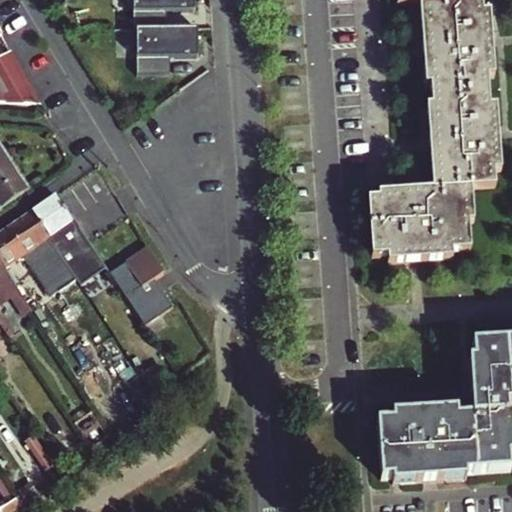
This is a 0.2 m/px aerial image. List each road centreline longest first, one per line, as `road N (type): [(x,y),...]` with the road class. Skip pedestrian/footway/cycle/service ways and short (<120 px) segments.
road 1 (residential): [(31,0),(191,263),(226,288),(260,288)]
road 2 (residential): [(240,0),(260,288)]
road 3 (residential): [(260,288),(277,511)]
